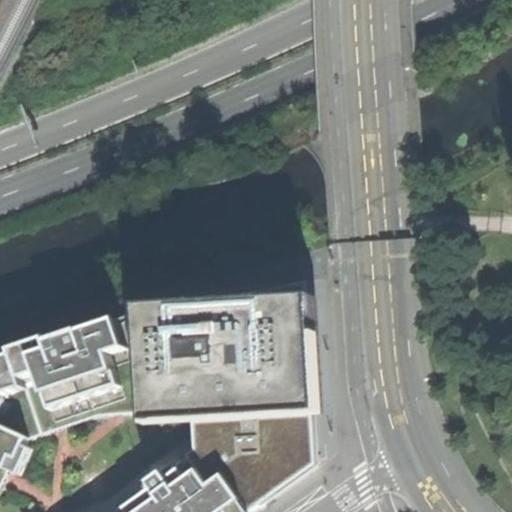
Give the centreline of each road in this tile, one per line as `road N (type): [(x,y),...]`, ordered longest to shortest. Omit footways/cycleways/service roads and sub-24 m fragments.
road 1 (trunk): [(0,199),(460,0)]
road 2 (primary): [(373,0),(398,381),(420,450)]
road 3 (trunk): [(351,0),(0,150)]
